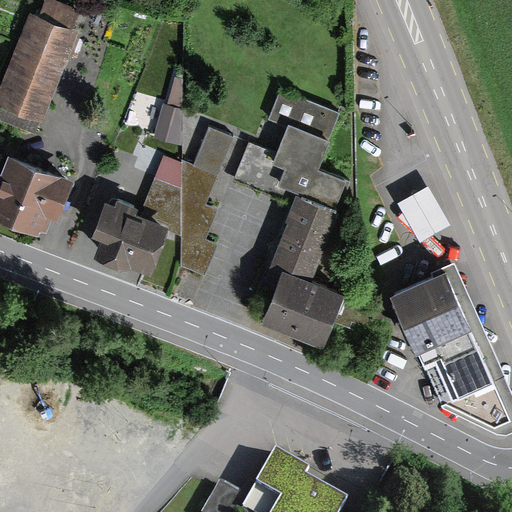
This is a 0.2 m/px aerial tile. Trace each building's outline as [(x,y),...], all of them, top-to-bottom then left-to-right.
[(79,35),(31,15),(0,92),(0,112),(41,129),(79,35)] [(275,152),(247,141),(232,180),(293,204),(268,267),(278,271),(259,318),(319,341),(337,295),(307,283),(345,185),(315,173),(338,114),(280,92),(269,121),(285,127),(275,152)] [(163,107),(158,138),(183,142),(189,112),(163,107)] [(234,139),(211,128),(193,168),(217,178),(234,139)] [(62,182),(10,161),(0,185),(0,223),(39,239),(62,182)] [(427,189),(398,205),(419,242),(448,226),(427,189)] [(164,231),(103,206),(85,248),(146,274),(164,231)] [(446,271),(390,295),(414,350),(428,343),(456,407),(490,430),(511,421),(446,271)] [(346,511),(352,503),(273,460),(244,511),(346,511)] [(242,511),(251,496),(222,482),(207,511),(242,511)]
